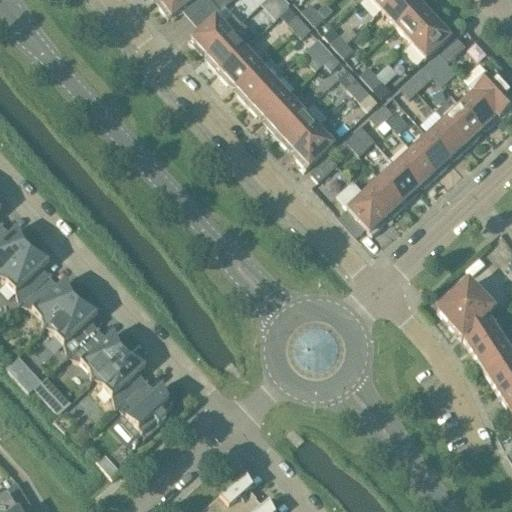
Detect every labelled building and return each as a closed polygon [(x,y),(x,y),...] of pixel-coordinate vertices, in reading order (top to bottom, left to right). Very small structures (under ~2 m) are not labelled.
[(167,23),(196,1),(195,0),(160,0),(157,3),(161,9),(158,11),(167,23)] [(218,15),(236,0),(235,0),(218,0),(211,6),(218,15)] [(268,0),(268,1),(277,10),(284,3),(280,0),(268,0)] [(366,0),(380,15),(397,0),(366,0)] [(397,0),(380,15),(395,31),(422,6),(416,0),(397,0)] [(432,17),(422,6),(395,31),(410,47),(434,25),(429,20),(432,17)] [(307,24),(314,32),(331,15),(325,8),(317,17),(316,16),(307,24)] [(300,17),(307,24),(316,16),(309,9),(300,17)] [(200,54),(205,59),(239,27),(232,20),(222,29),(214,21),(187,46),(197,57),(200,54)] [(296,21),(287,29),(294,36),(303,28),(296,21)] [(442,27),(439,30),(434,25),(410,47),(425,64),(452,39),(442,27)] [(207,67),(217,79),(245,54),(236,45),(247,35),(239,27),(205,59),(210,65),(207,67)] [(300,44),(310,36),(303,28),(294,36),(300,44)] [(330,49),(336,56),(345,48),(338,40),(330,49)] [(456,43),(438,59),(447,68),(464,52),(456,43)] [(343,64),(352,55),(345,48),(336,56),(343,64)] [(325,53),(316,61),(323,68),(332,60),(325,53)] [(229,86),(234,91),(258,69),(245,54),(217,79),(227,89),(229,86)] [(330,76),(339,68),(332,60),(323,68),(330,76)] [(463,83),(474,95),(473,95),(499,123),(511,111),(511,104),(479,68),(463,83)] [(236,99),(245,109),(273,84),(258,69),(234,91),(239,96),(236,99)] [(367,72),(359,80),(365,88),(374,80),(367,72)] [(381,87),(374,80),(365,88),(372,95),(381,87)] [(424,90),(415,80),(407,87),(416,97),(424,90)] [(256,121),(259,118),(262,121),(286,99),(273,84),(245,109),(256,121)] [(345,93),(352,100),(361,92),(354,84),(345,93)] [(400,94),(409,103),(416,97),(407,87),(400,94)] [(359,107),(368,99),(361,92),(352,100),(359,107)] [(473,96),(458,111),(480,135),(485,130),(488,133),(499,123),(473,95),(473,96)] [(265,131),(275,142),(302,117),(286,99),(262,121),(268,128),(265,131)] [(383,109),(375,117),(384,126),(392,119),(383,109)] [(480,135),(458,111),(442,125),(467,152),(478,143),(475,140),(480,135)] [(288,150),(293,155),(317,132),(302,117),(275,142),(285,152),(288,150)] [(368,123),(377,133),(384,126),(375,117),(368,123)] [(467,152),(442,125),(426,140),(448,164),(454,159),(456,162),(467,152)] [(305,174),(332,149),(317,132),(293,155),(297,160),(294,163),(305,174)] [(351,139),(344,146),(352,155),(360,148),(351,139)] [(448,164),(426,140),(410,155),(435,182),(446,172),(443,169),(448,164)] [(337,153),(345,162),(352,155),(344,146),(337,153)] [(435,182),(410,155),(394,169),(417,193),(422,189),(425,192),(435,182)] [(317,187),(336,170),(328,161),(309,178),(317,187)] [(394,169),(378,184),(403,211),(414,201),(411,198),(417,193),(394,169)] [(403,211),(378,184),(363,198),(385,223),(390,218),(393,221),(403,211)] [(382,230),(380,227),(385,223),(363,198),(362,198),(351,186),(335,201),(346,213),(371,241),(382,230)] [(0,278),(26,255),(22,251),(16,232),(9,239),(1,230),(0,230),(0,278)] [(511,256),(506,247),(494,255),(506,271),(507,270),(511,277),(511,256)] [(14,298),(18,309),(19,310),(49,282),(41,273),(48,266),(29,259),(26,255),(0,278),(0,285),(5,287),(14,298)] [(57,291),(49,282),(19,310),(19,311),(31,315),(40,326),(42,330),(45,334),(74,307),(71,304),(65,284),(57,291)] [(467,289),(436,317),(461,344),(462,343),(487,321),(492,316),(467,289)] [(62,350),(66,362),(67,362),(97,334),(89,326),(96,319),(77,311),(74,307),(45,334),(49,338),(53,340),(62,350)] [(487,321),(462,343),(472,358),(499,340),(487,321)] [(105,343),(97,334),(67,362),(67,363),(79,368),(88,378),(90,383),(93,386),(122,360),(119,356),(113,337),(105,343)] [(499,340),(472,358),(483,376),(511,358),(499,340)] [(511,383),(511,359),(511,358),(483,376),(495,394),(511,383)] [(126,364),(122,360),(93,386),(97,390),(101,392),(111,402),(115,414),(115,415),(145,387),(137,378),(145,371),(126,364)] [(511,383),(495,394),(507,413),(511,409),(511,383)] [(154,396),(145,387),(115,415),(116,415),(117,414),(125,422),(124,423),(144,444),(166,424),(163,420),(171,413),(167,408),(161,389),(154,396)] [(68,408),(61,400),(49,412),(56,419),(68,408)] [(84,443),(91,436),(87,431),(81,431),(76,435),(84,443)] [(111,467),(102,474),(109,482),(118,474),(111,467)] [(260,511),(268,506),(267,505),(262,510),(238,483),(205,511),(260,511)] [(13,511),(6,500),(0,504),(0,511),(13,511)]
